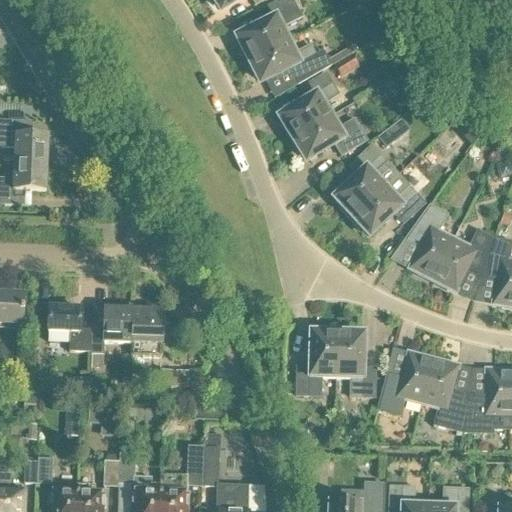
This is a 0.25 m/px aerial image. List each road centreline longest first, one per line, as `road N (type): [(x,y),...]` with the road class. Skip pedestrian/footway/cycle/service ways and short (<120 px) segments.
road 1 (residential): [(511,344),(381,305),(297,245),(216,75),(169,0)]
road 2 (residential): [(286,511),(272,440),(154,245)]
road 3 (residential): [(154,245),(6,0)]
road 4 (residential): [(154,245),(109,260),(0,256)]
